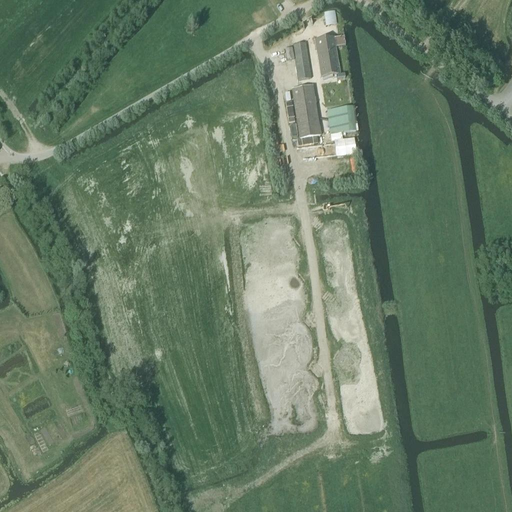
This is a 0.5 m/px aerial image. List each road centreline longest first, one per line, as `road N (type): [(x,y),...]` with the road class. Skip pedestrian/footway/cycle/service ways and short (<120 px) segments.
road 1 (unclassified): [(320,0),(42,157),(16,161)]
road 2 (unclassified): [(497,112),(356,0)]
road 3 (unknown): [(256,38),(295,176)]
